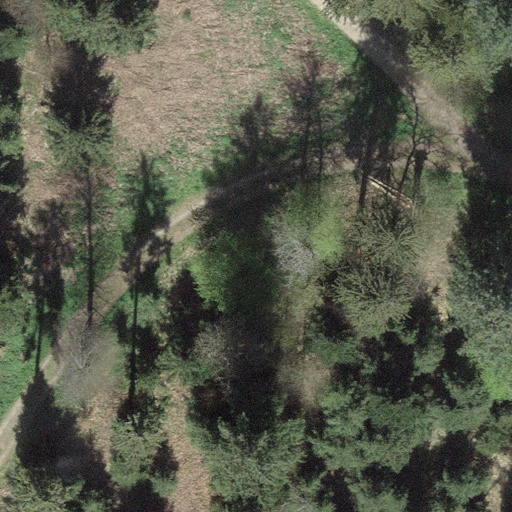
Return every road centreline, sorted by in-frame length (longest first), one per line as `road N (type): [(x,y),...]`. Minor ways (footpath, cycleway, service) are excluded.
road 1 (track): [(500,167),(349,158),(245,184),(176,225),(113,280),(0,429)]
road 2 (track): [(500,167),(318,0)]
